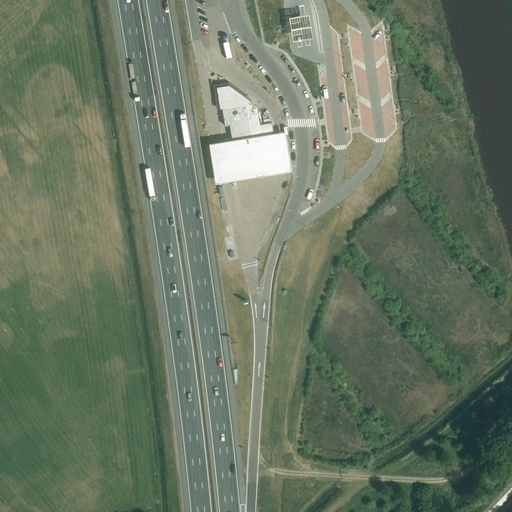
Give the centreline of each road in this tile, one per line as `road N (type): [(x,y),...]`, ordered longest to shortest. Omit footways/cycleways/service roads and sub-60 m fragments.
road 1 (motorway): [(229,511),(156,0)]
road 2 (motorway): [(128,0),(201,511)]
road 3 (motorway): [(251,511),(259,349)]
